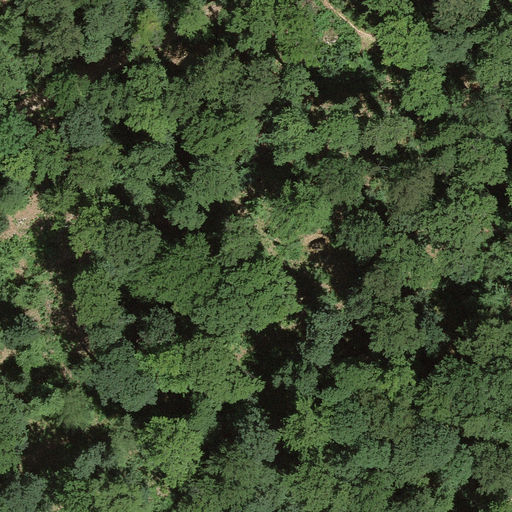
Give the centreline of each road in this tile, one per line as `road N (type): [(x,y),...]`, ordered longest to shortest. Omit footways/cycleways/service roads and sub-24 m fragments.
road 1 (track): [(0,473),(511,225)]
road 2 (track): [(0,120),(241,0)]
